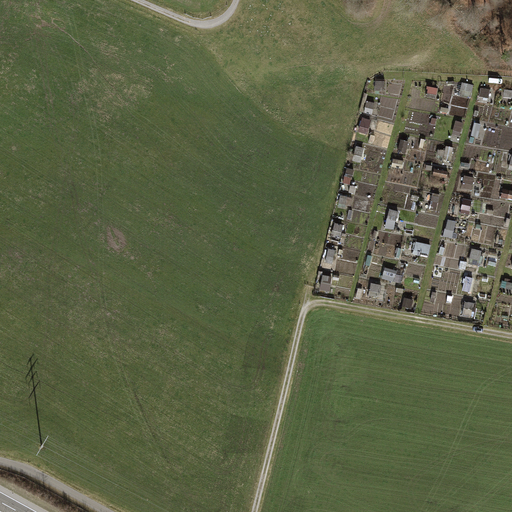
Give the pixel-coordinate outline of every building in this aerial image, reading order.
[(460,95),(472,97),(475,85),(463,82),(460,95)] [(480,97),(490,99),(492,90),(482,88),(480,97)] [(454,95),(453,115),(468,117),(470,96),(454,95)] [(359,132),(371,135),(375,121),(363,118),(359,132)] [(453,136),(461,138),(465,122),(457,120),(453,136)] [(473,134),(480,135),(482,124),(476,123),(473,134)] [(461,188),(473,190),(475,177),(463,175),(461,188)] [(503,197),(511,199),(511,191),(505,189),(503,197)] [(470,214),(473,201),(466,199),(463,212),(470,214)] [(390,209),(386,227),(395,229),(400,211),(390,209)] [(444,236),(453,239),(458,222),(450,219),(444,236)] [(417,242),(415,253),(430,255),(432,245),(417,242)] [(471,258),(480,261),(483,251),(474,249),(471,258)] [(385,268),(384,279),(396,281),(398,270),(385,268)] [(464,289),(474,291),(477,278),(467,276),(464,289)]
